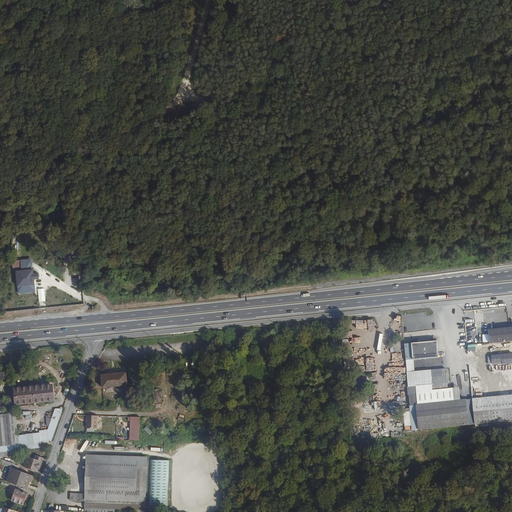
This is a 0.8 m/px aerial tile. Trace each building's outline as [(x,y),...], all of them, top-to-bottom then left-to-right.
[(18,276),(20,291),(37,290),(35,274),(18,276)] [(511,326),(489,329),(490,343),(511,340),(511,326)] [(413,354),(413,359),(414,359),(439,357),(437,340),(412,343),(413,351),(410,352),(410,355),(413,354)] [(511,352),(492,355),(492,363),(503,362),(503,364),(511,362),(511,352)] [(413,359),(406,359),(412,430),(469,424),(467,399),(461,399),(454,400),(453,387),(448,388),(446,368),(415,371),(414,359),(413,359)] [(101,374),(102,387),(128,385),(127,372),(101,374)] [(34,386),(35,402),(54,400),(53,385),(34,386)] [(35,402),(34,386),(26,387),(27,403),(35,402)] [(353,386),(353,395),(367,395),(367,386),(353,386)] [(23,403),(21,388),(15,388),(16,404),(23,403)] [(511,394),(472,398),(475,424),(511,420),(511,394)] [(0,426),(14,426),(12,413),(0,414),(0,426)] [(101,416),(90,416),(90,428),(100,428),(101,416)] [(140,417),(131,417),(130,430),(139,431),(140,417)] [(14,426),(0,426),(0,446),(16,444),(14,426)] [(145,426),(143,430),(150,435),(152,431),(145,426)] [(86,454),(85,494),(85,501),(84,503),(146,506),(148,457),(86,454)] [(27,456),(23,466),(39,472),(44,458),(36,455),(35,459),(27,456)] [(0,458),(0,463),(14,468),(15,464),(0,458)] [(168,507),(170,461),(151,460),(149,506),(168,507)] [(12,468),(7,481),(27,488),(32,475),(12,468)] [(16,489),(12,500),(24,505),(26,499),(28,493),(16,489)] [(85,501),(85,494),(70,493),(70,500),(85,501)]
